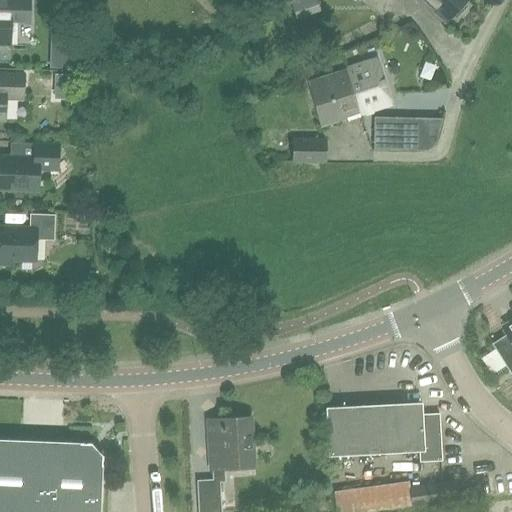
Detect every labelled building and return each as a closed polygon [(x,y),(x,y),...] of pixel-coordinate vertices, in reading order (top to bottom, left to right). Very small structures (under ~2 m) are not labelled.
[(0,0),(0,43),(10,44),(17,44),(17,22),(29,23),(29,0),(0,0)] [(296,19),(320,12),(316,0),(293,0),(290,1),(296,19)] [(456,18),(467,6),(462,2),(464,0),(426,0),(447,19),(452,14),(456,18)] [(70,52),(71,34),(51,33),(50,51),(70,52)] [(347,71),(360,114),(390,105),(376,61),(346,70),(347,71)] [(358,109),(360,114),(347,71),(335,75),(335,74),(308,83),(320,127),(326,125),(345,119),(343,114),(358,109)] [(24,74),(0,73),(0,119),(5,120),(6,99),(23,99),(24,74)] [(417,146),(417,121),(374,121),(374,146),(417,146)] [(326,163),(326,138),(291,138),(292,163),(326,163)] [(58,170),(59,145),(34,144),(34,158),(0,157),(0,182),(2,185),(2,189),(38,191),(39,170),(58,170)] [(54,240),(55,215),(30,214),(30,229),(0,227),(0,265),(13,265),(13,258),(36,259),(37,240),(54,240)] [(89,285),(90,272),(77,272),(77,285),(89,285)] [(511,321),(504,326),(508,333),(493,343),(511,373),(511,321)] [(413,403),(325,408),(328,456),(418,451),(419,461),(442,460),(439,414),(439,413),(422,414),(422,403),(413,403)] [(250,466),(247,418),(206,421),(209,468),(211,468),(250,466)] [(98,511),(101,455),(89,442),(0,438),(0,511),(98,511)] [(458,500),(455,481),(410,486),(409,481),(333,491),(336,511),(372,511),(411,507),(458,500)] [(196,511),(219,511),(218,482),(212,482),(211,482),(195,483),(196,511)] [(239,511),(239,496),(221,497),(221,511),(239,511)] [(511,511),(511,500),(483,502),(483,511),(511,511)]
